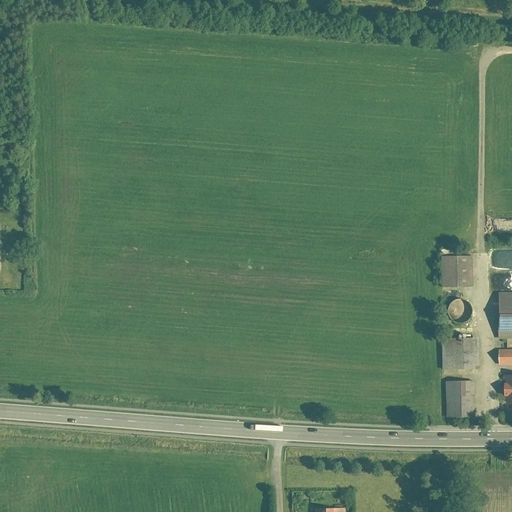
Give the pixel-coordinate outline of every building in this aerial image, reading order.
[(442,258),(443,287),(474,287),(474,257),(442,258)] [(511,294),(501,295),(501,338),(511,337),(511,294)] [(446,307),(446,318),(451,324),(460,328),(469,326),(476,320),(478,311),(476,304),(469,297),(460,296),(452,299),(446,307)] [(444,341),(445,371),(482,370),(481,339),(444,341)] [(511,349),(501,350),(501,365),(511,365),(511,349)] [(445,382),(446,419),(479,418),(478,381),(445,382)]
